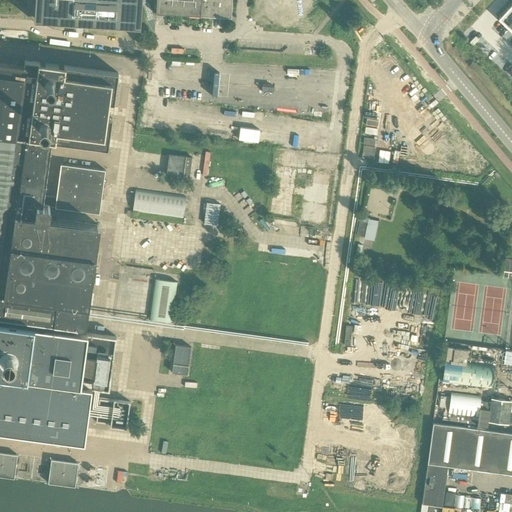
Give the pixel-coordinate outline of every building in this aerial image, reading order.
[(37,0),(37,3),(36,21),(34,21),(34,22),(61,23),(81,25),(97,26),(113,27),(140,29),(140,28),(138,28),(139,7),(139,0),(37,0)] [(156,0),(156,14),(156,13),(200,16),(200,17),(201,17),(201,16),(224,18),(231,18),(231,0),(156,0)] [(499,18),(498,19),(511,31),(511,13),(507,9),(499,18)] [(0,429),(84,441),(91,387),(109,390),(116,337),(72,331),(73,326),(76,326),(76,327),(85,328),(99,225),(47,218),(49,205),(48,205),(47,205),(44,205),(43,204),(42,204),(51,141),(53,141),(53,142),(108,149),(112,118),(107,118),(109,103),(114,104),(118,73),(63,66),(40,63),(40,62),(24,60),(24,66),(0,63),(0,429)] [(289,129),(279,207),(325,213),(335,136),(289,129)] [(166,174),(183,177),(184,177),(189,177),(192,157),(186,156),(185,156),(169,154),(166,174)] [(61,164),(55,208),(100,214),(106,170),(61,164)] [(132,211),(182,218),(185,196),(135,189),(132,211)] [(206,202),(203,223),(217,225),(220,204),(206,202)] [(368,218),(364,237),(375,240),(380,221),(368,218)] [(511,258),(505,257),(503,270),(511,271),(511,258)] [(139,311),(147,312),(152,276),(144,275),(139,311)] [(149,319),(171,322),(176,282),(155,279),(149,319)] [(173,364),(172,368),(172,372),(187,374),(188,366),(188,365),(191,347),(175,345),(173,363),(172,364),(173,364)] [(496,360),(467,357),(468,350),(446,347),(442,380),(492,387),(496,360)] [(442,420),(447,421),(477,424),(487,426),(488,421),(491,402),(480,400),(481,396),(451,393),(450,397),(441,395),(439,407),(444,408),(442,420)] [(491,402),(488,421),(507,424),(511,401),(491,398),(491,402)] [(96,422),(110,424),(110,426),(126,428),(130,402),(113,400),(99,399),(96,422)] [(511,433),(433,422),(430,443),(511,453),(511,433)] [(511,453),(430,443),(421,504),(442,506),(447,466),(488,471),(511,474),(511,453)] [(0,452),(0,476),(14,478),(17,455),(0,452)] [(51,459),(48,483),(75,486),(78,463),(51,459)] [(445,490),(444,501),(454,501),(455,490),(445,490)] [(504,496),(503,502),(511,503),(511,494),(507,494),(504,494),(504,496)]
